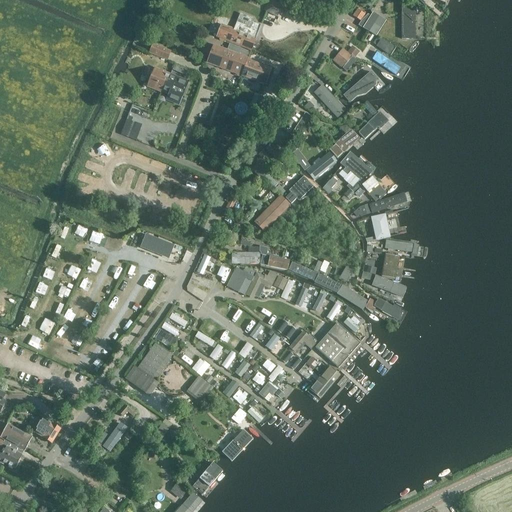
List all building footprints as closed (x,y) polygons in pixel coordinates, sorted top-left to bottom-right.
[(280,18),(285,7),(268,0),(264,10),(280,18)] [(415,2),(401,2),(401,14),(402,14),(402,18),(401,39),(412,39),(415,36),(415,2)] [(357,9),(354,16),(362,20),(365,13),(357,9)] [(371,28),(379,16),(373,12),(363,28),(373,34),(375,31),(371,28)] [(222,26),(218,37),(251,51),(256,39),(260,27),(248,23),(249,20),(240,17),(234,30),(222,26)] [(365,38),(373,43),(377,36),(369,32),(365,38)] [(383,41),(381,40),(380,41),(376,46),(388,54),(393,47),(389,45),(391,43),(387,40),(383,41)] [(231,45),(229,50),(215,45),(208,64),(241,76),(248,58),(242,56),(244,50),(231,45)] [(152,46),(149,54),(167,61),(170,53),(152,46)] [(351,48),(348,53),(354,58),(357,53),(351,48)] [(348,72),(357,61),(354,59),(343,51),(334,62),(348,72)] [(401,69),(377,53),(372,59),(396,76),(401,69)] [(248,58),(241,76),(265,85),(271,68),(251,61),(251,59),(248,58)] [(175,65),(172,71),(185,76),(187,70),(175,65)] [(154,67),(146,85),(161,91),(163,87),(165,83),(166,84),(168,80),(170,74),(154,67)] [(376,79),(371,73),(344,96),(349,102),(356,96),(365,94),(375,85),(374,84),(374,80),(376,79)] [(163,87),(161,91),(167,93),(171,95),(168,100),(174,102),(180,105),(181,102),(182,99),(182,100),(183,98),(186,90),(190,82),(183,80),(174,76),(170,74),(168,80),(166,84),(165,83),(163,87)] [(322,86),(315,93),(337,118),(345,111),(322,86)] [(259,96),(253,108),(261,112),(267,100),(259,96)] [(313,107),(309,102),(304,107),(309,111),(313,107)] [(367,102),(363,106),(372,116),(376,112),(367,102)] [(379,112),(359,133),(365,139),(373,131),(376,133),(388,121),(379,112)] [(135,139),(140,126),(125,120),(120,134),(135,139)] [(351,130),(330,150),(337,158),(359,138),(351,130)] [(282,154),(271,142),(265,148),(276,160),(282,154)] [(313,165),(306,172),(313,180),(336,161),(329,152),(320,159),(319,158),(312,164),(313,165)] [(372,172),(350,153),(341,164),(362,183),(372,172)] [(301,156),(296,159),(304,171),(309,167),(301,156)] [(268,173),(258,164),(253,170),(263,179),(268,173)] [(248,168),(241,178),(247,182),(254,173),(248,168)] [(291,193),(285,198),(291,204),(296,198),(299,201),(313,187),(303,177),(289,191),(291,193)] [(372,178),(362,186),(375,202),(385,193),(372,178)] [(350,190),(354,194),(354,193),(359,188),(361,187),(357,183),(350,190)] [(326,185),(323,188),(330,193),(332,190),(326,185)] [(363,192),(359,188),(354,193),(358,197),(363,192)] [(230,211),(239,194),(234,190),(224,208),(230,211)] [(350,190),(344,196),(348,199),(354,194),(350,190)] [(404,194),(369,205),(372,213),(406,202),(404,194)] [(280,196),(255,222),(264,231),(289,205),(280,196)] [(370,214),(367,205),(360,207),(353,213),(357,217),(359,215),(361,217),(370,214)] [(384,215),(372,217),(377,241),(389,238),(384,215)] [(250,243),(242,233),(240,245),(249,247),(250,243)] [(173,246),(145,236),(141,247),(157,254),(158,253),(169,257),(173,246)] [(413,245),(386,241),(385,249),(412,253),(413,245)] [(258,254),(232,254),(232,263),(258,263),(258,254)] [(398,256),(388,254),(383,278),(393,280),(398,256)] [(203,274),(210,257),(204,255),(197,272),(203,274)] [(268,266),(269,258),(262,256),(260,264),(268,266)] [(289,262),(270,258),(268,266),(287,270),(289,262)] [(318,274),(292,262),(289,269),(314,281),(318,274)] [(346,281),(352,271),(346,267),(340,278),(346,281)] [(244,269),(243,272),(241,271),(232,290),(245,296),(247,293),(255,297),(260,285),(270,290),(274,281),(274,280),(276,276),(270,274),(268,277),(264,275),(263,277),(256,274),(255,275),(244,269)] [(340,286),(318,275),(315,282),(337,293),(340,286)] [(287,280),(278,276),(273,286),(282,291),(287,280)] [(405,288),(376,276),(372,286),(401,297),(405,288)] [(302,306),(310,285),(304,282),(296,303),(302,306)] [(368,302),(342,286),(337,294),(363,310),(368,302)] [(370,299),(365,307),(372,314),(375,309),(372,307),(375,302),(370,299)] [(392,307),(378,299),(374,307),(398,320),(402,313),(398,311),(400,308),(394,305),(392,307)] [(335,302),(327,317),(333,321),(341,306),(335,302)] [(173,312),(170,317),(184,327),(188,322),(173,312)] [(283,323),(274,317),(268,325),(277,331),(283,323)] [(349,318),(346,320),(344,322),(355,332),(359,327),(349,318)] [(177,336),(180,330),(165,322),(161,327),(177,336)] [(256,339),(264,327),(259,323),(250,335),(256,339)] [(316,348),(330,360),(340,369),(361,343),(337,323),(316,348)] [(294,332),(286,325),(280,334),(288,340),(294,332)] [(155,338),(173,347),(178,338),(160,329),(155,338)] [(195,336),(214,347),(217,342),(198,331),(195,336)] [(316,342),(302,331),(288,348),(294,352),(302,342),(310,349),(316,342)] [(271,350),(281,338),(275,333),(265,345),(271,350)] [(154,379),(171,354),(155,343),(138,367),(136,366),(135,367),(126,379),(138,388),(148,374),(154,379)] [(218,343),(209,356),(215,359),(224,347),(218,343)] [(227,368),(237,354),(232,350),(222,364),(227,368)] [(301,360),(295,354),(287,363),(294,369),(301,360)] [(192,368),(202,375),(210,365),(200,357),(192,368)] [(246,360),(249,362),(248,362),(253,366),(256,362),(251,359),(248,357),(246,360)] [(271,372),(276,365),(267,359),(262,365),(271,372)] [(329,367),(310,390),(319,398),(339,376),(329,367)] [(213,378),(209,375),(204,381),(208,384),(213,378)] [(199,376),(188,390),(202,402),(213,388),(204,381),(199,376)] [(223,392),(229,397),(240,384),(233,379),(223,392)] [(218,384),(213,380),(210,383),(215,388),(218,384)] [(284,394),(283,393),(279,390),(275,394),(279,398),(280,398),(284,394)] [(242,401),(245,397),(239,391),(236,395),(242,401)] [(127,406),(120,414),(123,416),(126,412),(132,417),(135,414),(127,406)] [(253,406),(247,411),(259,423),(265,417),(253,406)] [(240,409),(231,419),(239,425),(247,415),(240,409)] [(36,430),(34,433),(52,444),(61,429),(42,418),(41,421),(37,418),(32,428),(36,430)] [(120,423),(103,447),(110,453),(128,429),(120,423)] [(163,423),(159,428),(153,436),(161,441),(170,429),(163,423)] [(7,424),(0,437),(0,438),(5,441),(25,451),(32,437),(7,424)] [(178,433),(172,428),(169,431),(175,436),(178,433)] [(254,437),(245,428),(224,451),(233,460),(254,437)] [(102,432),(96,440),(101,443),(106,435),(102,432)] [(0,461),(15,470),(23,455),(25,451),(5,441),(3,445),(6,447),(0,458),(0,461)] [(212,463),(193,487),(202,495),(222,471),(212,463)] [(188,489),(178,481),(172,489),(182,497),(188,489)] [(144,494),(148,490),(141,484),(138,489),(144,494)] [(192,493),(175,511),(191,511),(201,501),(192,493)]
